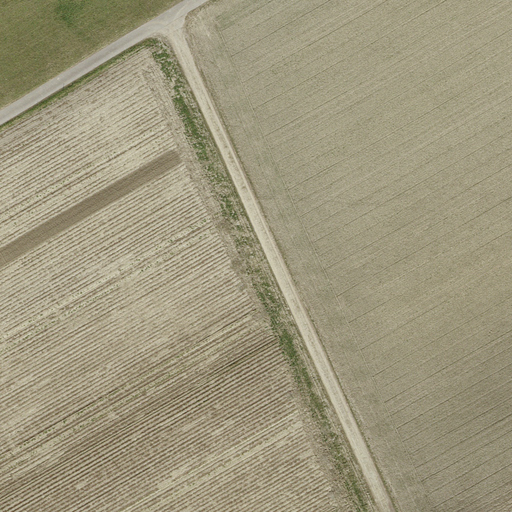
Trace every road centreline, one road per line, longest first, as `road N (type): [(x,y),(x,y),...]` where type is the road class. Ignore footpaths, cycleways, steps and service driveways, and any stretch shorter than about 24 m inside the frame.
road 1 (track): [(169,17),(391,511)]
road 2 (track): [(199,0),(0,119)]
